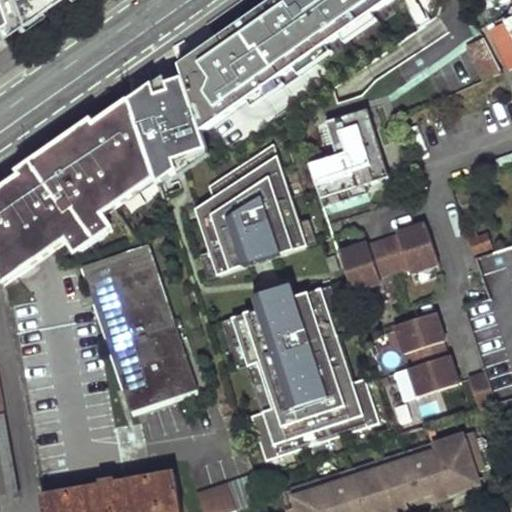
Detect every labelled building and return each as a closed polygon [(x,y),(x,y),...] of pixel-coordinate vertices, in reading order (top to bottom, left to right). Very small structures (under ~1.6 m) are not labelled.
[(0,0),(0,45),(16,34),(15,30),(4,0),(0,0)] [(4,0),(15,30),(34,17),(36,20),(63,0),(4,0)] [(282,0),(182,70),(185,80),(205,136),(400,0),(282,0)] [(418,0),(408,6),(421,32),(439,20),(434,10),(426,14),(418,0)] [(511,0),(494,0),(495,1),(497,0),(511,0),(511,1),(511,0),(511,22),(504,27),(511,41),(511,0)] [(511,41),(504,27),(485,38),(498,66),(511,58),(511,41)] [(182,70),(156,88),(159,97),(173,92),(171,85),(185,80),(182,70)] [(156,88),(133,103),(154,165),(157,176),(161,188),(182,173),(179,161),(210,151),(205,136),(185,80),(171,85),(173,92),(159,97),(156,88)] [(134,179),(154,165),(133,103),(98,128),(101,132),(29,182),(35,192),(41,222),(61,251),(72,242),(109,217),(105,212),(140,188),(134,179)] [(333,150),(310,159),(321,192),(387,171),(364,103),(323,116),(333,150)] [(98,128),(95,124),(23,175),(26,179),(29,182),(101,132),(98,128)] [(303,225),(277,147),(210,190),(214,202),(198,212),(220,278),(311,249),(303,225)] [(210,151),(179,161),(182,173),(210,154),(210,151)] [(154,165),(134,179),(140,188),(157,176),(154,165)] [(10,189),(2,195),(14,212),(20,240),(36,263),(38,266),(43,263),(61,251),(41,222),(35,192),(29,182),(26,179),(10,189)] [(14,212),(2,195),(0,196),(0,241),(8,287),(38,266),(36,263),(20,240),(14,212)] [(108,226),(113,223),(109,217),(72,242),(76,248),(81,245),(83,248),(110,229),(108,226)] [(312,222),(303,225),(311,249),(320,245),(312,222)] [(370,244),(341,253),(354,293),(372,288),(381,278),(410,269),(424,271),(441,266),(428,225),(399,235),(400,237),(371,246),(370,244)] [(487,236),(474,241),(477,252),(490,248),(487,236)] [(152,245),(85,268),(133,411),(199,388),(152,245)] [(292,288),(254,301),(258,313),(222,324),(238,371),(250,367),(265,415),(254,419),(269,464),(382,426),(368,381),(356,385),(341,340),(348,337),(332,290),(296,302),(292,288)] [(439,312),(399,325),(405,344),(415,352),(419,366),(413,368),(413,369),(401,373),(407,390),(418,386),(428,395),(462,384),(453,355),(450,356),(446,342),(448,341),(439,312)] [(482,410),(499,405),(489,372),(471,378),(482,410)] [(0,388),(0,500),(19,497),(0,388)] [(485,470),(473,433),(435,445),(437,452),(417,458),(410,461),(402,463),(360,477),(353,479),(346,482),(326,488),(324,481),(294,491),(299,507),(290,510),(291,511),(374,511),(377,511),(405,511),(411,510),(410,506),(409,501),(421,497),(434,493),(436,498),(437,502),(453,496),(452,494),(481,484),(477,473),(485,470)] [(407,454),(410,461),(417,458),(415,452),(407,454)] [(402,463),(410,461),(407,454),(400,456),(402,463)] [(351,473),(353,479),(360,477),(358,470),(351,473)] [(185,511),(178,472),(43,499),(45,511),(185,511)] [(346,482),(353,479),(351,473),(343,475),(346,482)] [(197,493),(202,511),(232,511),(237,511),(229,484),(197,493)] [(434,493),(421,497),(423,502),(436,498),(434,493)] [(423,502),(421,497),(409,501),(410,506),(423,502)]
